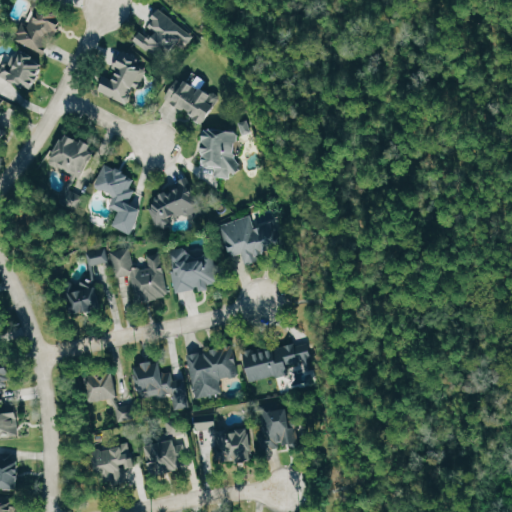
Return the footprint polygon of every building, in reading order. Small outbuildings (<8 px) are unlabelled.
[(13,40),(22,20),(29,23),(40,0),(65,12),(44,55),(13,40)] [(158,8),(147,23),(157,31),(152,39),(139,30),(132,40),(170,68),(195,35),(158,8)] [(97,90),(105,74),(113,77),(117,68),(113,66),(121,47),(140,56),(137,63),(149,69),(140,88),(133,87),(126,103),(97,90)] [(0,62),(3,64),(20,49),(42,63),(25,90),(0,74),(0,62)] [(163,98),(180,71),(218,97),(201,123),(163,98)] [(0,122),(6,111),(0,107),(0,143),(2,144),(9,131),(0,126),(0,122)] [(200,167),(204,126),(240,129),(234,180),(215,178),(216,168),(200,167)] [(67,132),(51,163),(72,174),(58,199),(78,210),(86,195),(72,188),(94,146),(67,132)] [(106,163),(95,187),(115,196),(111,205),(120,210),(114,224),(131,232),(143,207),(130,201),(136,189),(130,186),(134,176),(106,163)] [(186,178),(200,211),(192,214),(190,209),(167,219),(170,225),(158,230),(148,206),(169,185),(186,178)] [(218,224),(229,257),(241,252),(246,265),(286,251),(275,219),(255,226),(251,213),(218,224)] [(71,312),(67,291),(90,286),(83,250),(106,245),(109,259),(90,263),(99,306),(71,312)] [(111,250),(116,276),(132,273),(138,302),(170,295),(161,250),(146,253),(148,264),(133,267),(129,247),(111,250)] [(170,250),(178,289),(218,280),(213,253),(196,257),(184,247),(170,250)] [(315,368),(250,381),(244,351),(310,338),(315,368)] [(187,354),(196,397),(223,391),(221,380),(238,376),(231,344),(187,354)] [(0,384),(7,383),(6,380),(10,378),(6,359),(3,360),(2,349),(0,349),(0,384)] [(188,406),(175,408),(172,391),(139,397),(133,365),(160,360),(163,373),(171,371),(173,380),(183,378),(188,406)] [(86,374),(93,397),(113,392),(121,423),(143,418),(137,398),(123,401),(114,366),(86,374)] [(0,395),(2,395),(3,405),(14,404),(17,432),(0,433),(0,395)] [(254,403),(262,450),(302,444),(298,418),(289,420),(287,407),(278,408),(277,399),(254,403)] [(194,414),(195,429),(213,427),(216,461),(251,458),(248,427),(216,430),(215,412),(194,414)] [(146,446),(152,475),(181,468),(174,435),(189,431),(185,414),(162,419),(167,441),(146,446)] [(90,447),(130,440),(135,465),(124,467),(126,481),(96,486),(90,447)] [(0,485),(17,486),(18,460),(12,460),(12,453),(0,453),(0,485)] [(0,511),(0,495),(16,498),(13,511),(0,511)]
